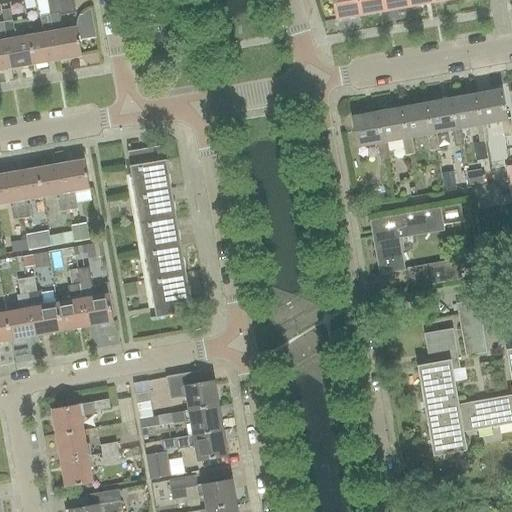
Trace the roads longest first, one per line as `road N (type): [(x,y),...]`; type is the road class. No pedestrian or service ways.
road 1 (residential): [(242,343),(198,103)]
road 2 (residential): [(354,323),(316,82)]
road 3 (residential): [(7,389),(242,343)]
road 4 (residential): [(316,82),(507,48)]
road 5 (residential): [(389,511),(354,323)]
road 6 (residential): [(269,511),(242,343)]
road 7 (residential): [(0,138),(132,112)]
road 8 (residential): [(30,511),(7,389)]
